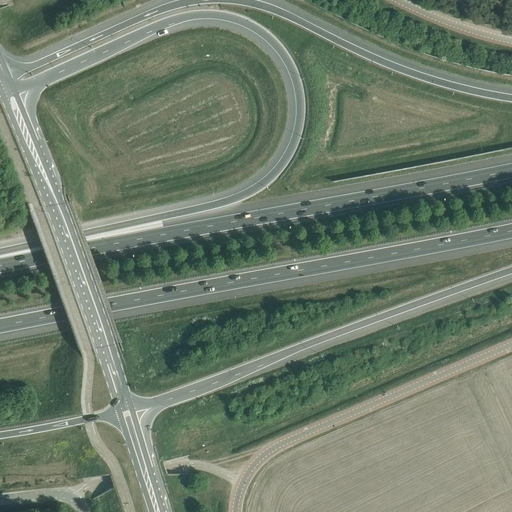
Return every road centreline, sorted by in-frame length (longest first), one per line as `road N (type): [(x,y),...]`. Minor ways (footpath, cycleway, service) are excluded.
road 1 (motorway): [(9,93),(169,21),(211,15),(248,24),(272,41),(292,70),(300,114),(284,161),(248,192),(0,253)]
road 2 (motorway): [(0,327),(511,230)]
road 3 (motorway): [(511,170),(0,266)]
road 4 (motorway): [(125,409),(511,271)]
road 5 (tertiary): [(125,409),(56,202),(9,93)]
road 6 (unclassified): [(511,344),(277,445),(251,466),(235,511)]
road 7 (motorway): [(511,97),(404,69),(237,0)]
road 8 (motorway): [(198,0),(149,13),(3,79)]
road 9 (motorway): [(0,437),(125,409)]
road 10 (unclassified): [(396,0),(511,41)]
